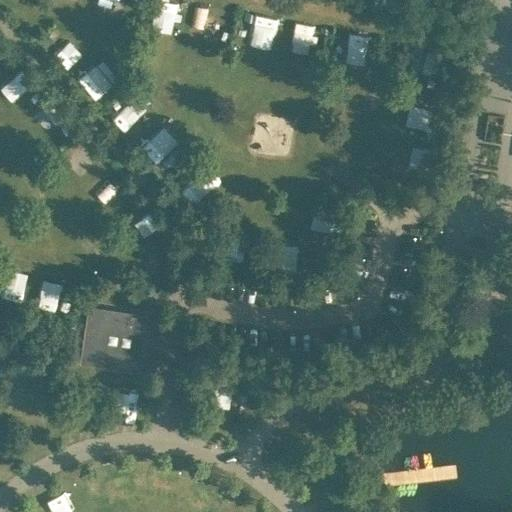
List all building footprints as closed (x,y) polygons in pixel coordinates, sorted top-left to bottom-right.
[(255,15),(254,39),(272,40),(273,16),(255,15)] [(141,101),(117,122),(130,137),(154,116),(141,101)] [(435,126),(439,104),(415,101),(411,122),(435,126)] [(401,143),(397,168),(427,173),(431,148),(401,143)] [(115,169),(93,189),(107,204),(129,184),(115,169)] [(150,252),(145,272),(164,276),(169,256),(150,252)] [(62,291),(65,275),(44,270),(41,287),(62,291)] [(88,312),(82,353),(96,355),(95,362),(138,368),(140,350),(135,350),(138,331),(143,332),(146,313),(103,307),(102,314),(88,312)]
